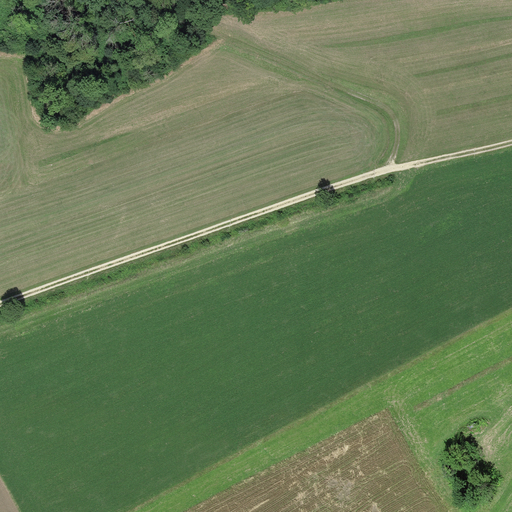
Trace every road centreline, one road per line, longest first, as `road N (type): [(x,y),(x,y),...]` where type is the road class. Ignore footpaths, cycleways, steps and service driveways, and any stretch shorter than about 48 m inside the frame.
road 1 (track): [(0,304),(389,168)]
road 2 (track): [(389,168),(397,122),(382,105),(168,14)]
road 3 (track): [(389,168),(511,142)]
